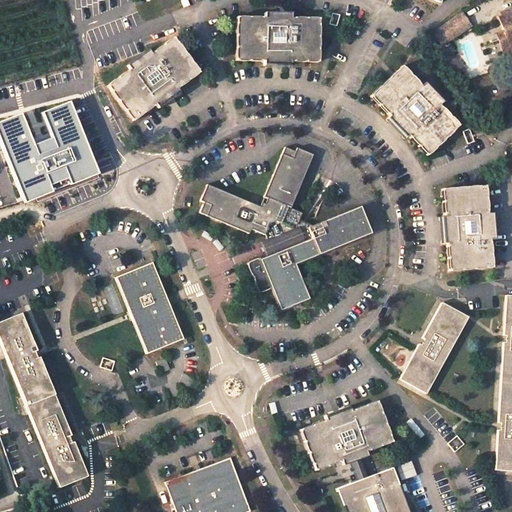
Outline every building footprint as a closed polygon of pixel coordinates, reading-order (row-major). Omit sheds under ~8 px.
[(457,14),(434,29),(443,42),(466,28),(461,21),(467,17),(462,10),(457,14)] [(511,12),(498,17),(504,31),(506,37),(498,39),(503,52),(511,49),(511,12)] [(280,66),(290,65),(289,61),(317,61),(318,17),(290,18),(290,13),(263,13),(263,18),(234,17),(235,61),(262,61),(262,66),(276,66),(280,66)] [(467,17),(461,21),(466,28),(471,24),(467,17)] [(506,37),(504,31),(496,33),(498,39),(506,37)] [(170,101),(178,95),(176,91),(198,74),(192,65),(173,39),(169,42),(151,56),(148,53),(126,69),(129,72),(117,81),(107,88),(118,103),(133,123),(155,107),(158,111),(164,106),(170,101)] [(441,102),(423,83),(420,86),(401,66),(369,97),(388,116),(385,119),(403,139),(406,135),(426,156),(458,125),(438,105),(441,102)] [(21,114),(0,122),(0,145),(23,204),(50,194),(47,188),(66,180),(69,188),(98,177),(68,103),(40,114),(50,139),(33,146),(21,114)] [(289,207),(310,157),(295,149),(293,152),(284,146),(281,153),(263,197),(266,199),(264,204),(262,204),(261,204),(260,204),(259,205),(259,206),(206,184),(199,200),(203,202),(199,212),(241,230),(243,226),(257,231),(262,221),(268,218),(271,219),(277,203),(289,207)] [(438,219),(438,224),(440,244),(444,244),(446,272),(475,270),(489,269),(489,265),(487,241),(491,241),(489,215),(485,215),(485,209),(483,188),(439,191),(442,219),(438,219)] [(239,261),(252,290),(264,286),(273,308),(302,297),(288,262),(311,253),(364,231),(353,204),(299,227),(301,221),(292,217),(295,209),(289,207),(277,203),(271,219),(268,218),(262,221),(257,231),(259,237),(253,240),(259,253),(239,261)] [(150,353),(187,338),(173,303),(170,304),(169,298),(171,297),(156,262),(119,278),(135,316),(150,353)] [(102,298),(106,311),(119,307),(115,293),(102,298)] [(511,295),(505,295),(502,336),(505,336),(505,343),(502,342),(499,383),(511,383),(511,295)] [(468,316),(441,302),(422,337),(424,338),(421,344),(418,343),(399,379),(426,393),(468,316)] [(0,344),(25,407),(54,395),(39,359),(38,358),(36,359),(35,356),(34,353),(36,351),(21,314),(0,322),(0,344)] [(161,371),(171,368),(166,356),(157,360),(161,371)] [(111,371),(123,375),(126,365),(114,362),(111,371)] [(511,383),(499,383),(497,423),(499,423),(499,430),(496,430),(494,470),(511,471),(511,383)] [(68,432),(54,395),(25,407),(58,488),(86,477),(71,439),(69,440),(66,434),(69,433),(68,432)] [(325,420),(299,430),(314,470),(340,461),(341,465),(349,462),(358,458),(366,455),(365,451),(390,442),(375,401),(350,411),(348,407),(323,416),(325,420)] [(456,436),(447,444),(454,452),(464,444),(456,436)] [(248,511),(250,511),(230,457),(200,468),(201,472),(196,475),(194,471),(164,482),(175,511),(248,511)] [(364,477),(358,458),(349,462),(356,480),(335,488),(343,511),(406,511),(390,468),(364,477)]
